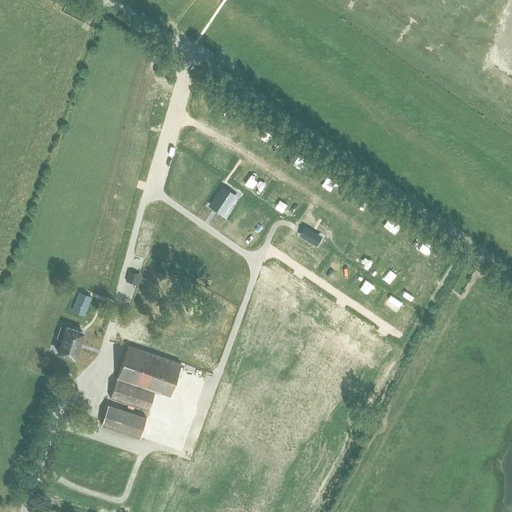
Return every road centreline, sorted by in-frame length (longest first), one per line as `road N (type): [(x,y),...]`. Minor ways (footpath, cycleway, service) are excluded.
road 1 (unclassified): [(511,273),(108,0)]
road 2 (track): [(189,52),(113,308)]
